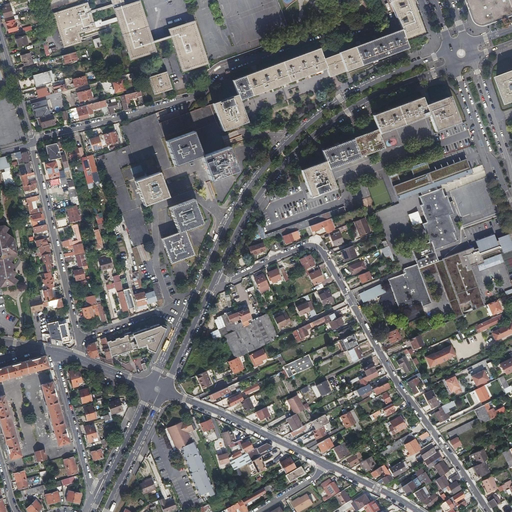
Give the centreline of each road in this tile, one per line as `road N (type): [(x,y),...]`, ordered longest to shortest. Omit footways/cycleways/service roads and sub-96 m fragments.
road 1 (residential): [(214,279),(315,245),(408,398),(490,511)]
road 2 (tertiary): [(450,51),(352,93),(287,141),(234,211),(184,315)]
road 3 (residential): [(32,142),(193,97),(225,67),(334,28),(341,21),(334,0)]
road 4 (tertiary): [(214,279),(260,192),(315,134),(376,94),(454,64)]
road 5 (residential): [(32,142),(80,339)]
road 6 (residential): [(327,466),(163,392)]
road 7 (tertiary): [(454,64),(511,204)]
road 8 (residential): [(55,351),(88,480),(102,491)]
road 9 (tertiary): [(104,511),(163,392)]
road 10 (tertiary): [(511,179),(472,57)]
road 11 (tertiary): [(163,392),(214,279)]
